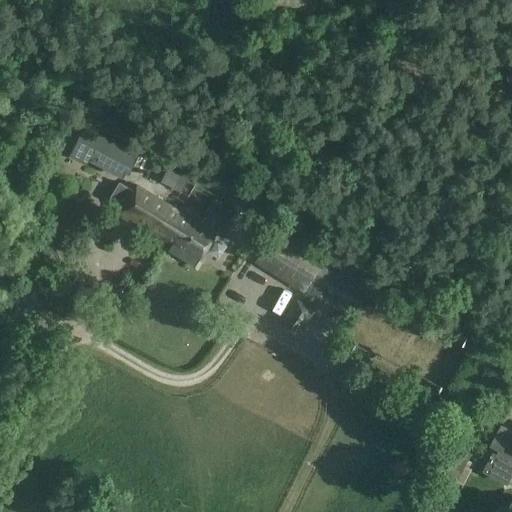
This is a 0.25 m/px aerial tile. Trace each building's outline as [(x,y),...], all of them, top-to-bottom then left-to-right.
[(140,156),(101,136),(102,135),(84,125),(69,152),(87,162),(89,158),(124,176),(126,171),(130,173),(140,156)] [(138,186),(135,192),(120,182),(108,199),(124,209),(121,214),(152,233),(169,205),(138,186)] [(245,215),(217,198),(203,220),(184,208),(181,212),(169,205),(152,233),(172,246),(171,251),(196,267),(219,230),(212,226),(215,223),(233,234),(245,215)] [(327,259),(279,228),(257,262),(305,293),(314,279),(357,307),(367,284),(327,259)] [(26,259),(17,264),(28,283),(36,278),(33,271),(26,259)] [(316,310),(297,298),(280,327),(299,339),(316,310)] [(472,452),(454,443),(442,472),(460,480),(472,452)] [(511,452),(502,447),(498,455),(493,452),(482,471),(505,483),(511,470),(511,452)]
